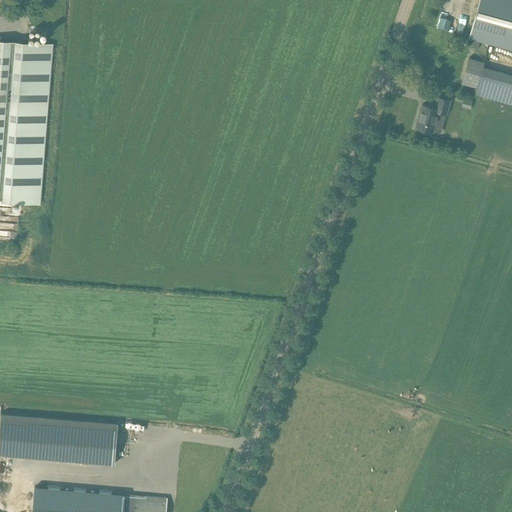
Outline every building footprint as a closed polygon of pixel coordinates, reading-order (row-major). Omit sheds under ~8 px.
[(511,0),(479,0),(469,38),(511,49),(511,0)] [(11,200),(41,202),(54,45),(0,40),(0,204),(11,206),(11,200)] [(469,58),(462,83),(476,87),(474,94),(484,96),(511,104),(511,81),(481,73),(484,62),(478,61),(469,58)] [(418,118),(415,127),(432,132),(438,112),(446,114),(450,100),(438,97),(435,108),(422,104),(420,112),(419,118),(418,118)] [(464,98),(462,107),(470,109),(473,101),(464,98)] [(148,343),(152,298),(8,287),(6,306),(5,306),(2,350),(0,350),(0,352),(0,382),(38,386),(39,381),(68,383),(68,389),(151,395),(155,343),(148,343)] [(118,423),(1,413),(0,428),(0,453),(114,463),(118,423)] [(35,487),(32,511),(165,511),(166,508),(167,497),(151,496),(135,495),(125,494),(35,487)]
